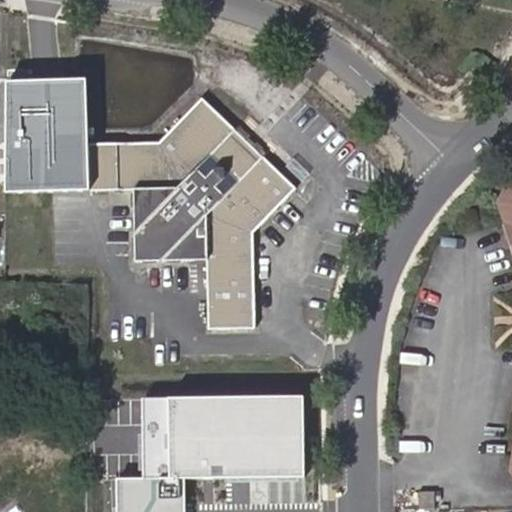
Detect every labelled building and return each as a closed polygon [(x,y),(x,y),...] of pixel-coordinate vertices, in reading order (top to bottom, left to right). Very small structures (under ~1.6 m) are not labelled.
[(87,79),(7,81),(9,193),(89,192),(88,146),(87,79)] [(158,144),(88,146),(89,192),(132,190),(134,262),(206,260),(207,330),(254,328),(252,233),(293,188),(201,100),(158,144)] [(511,182),(508,184),(500,199),(507,221),(501,223),(511,255),(511,454),(509,470),(511,474),(511,182)] [(303,398),(143,399),(143,478),(116,478),(116,511),(185,511),(185,478),(303,477),(303,398)] [(419,509),(434,509),(434,492),(418,492),(419,509)]
